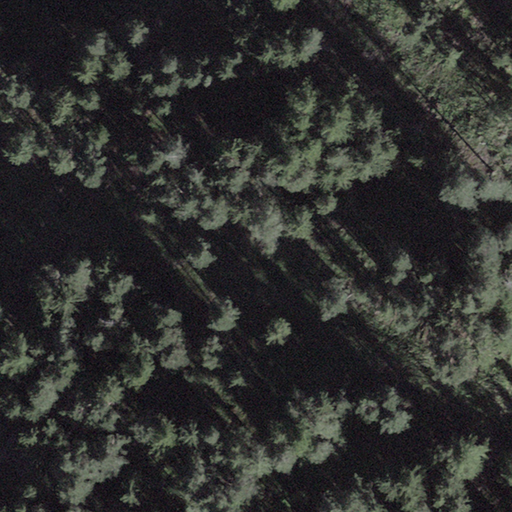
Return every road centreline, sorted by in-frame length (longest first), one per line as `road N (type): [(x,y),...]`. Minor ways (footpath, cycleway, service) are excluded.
road 1 (track): [(0,347),(36,232),(86,120),(173,0)]
road 2 (track): [(469,511),(511,352)]
